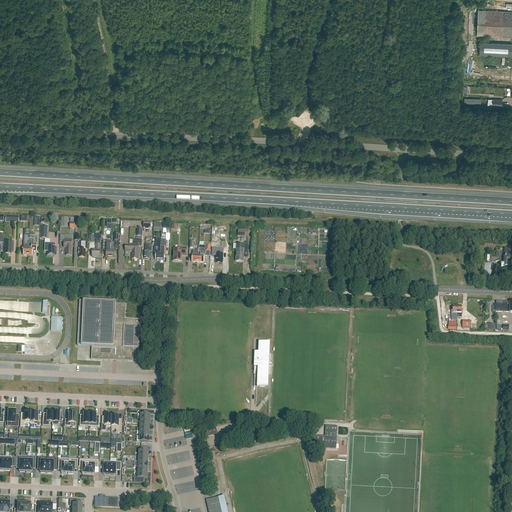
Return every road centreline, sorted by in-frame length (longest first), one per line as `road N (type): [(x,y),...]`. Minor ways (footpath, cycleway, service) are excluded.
road 1 (motorway): [(511,200),(0,171)]
road 2 (unclassified): [(511,158),(0,130)]
road 3 (motorway): [(0,187),(511,214)]
road 4 (tertiary): [(511,291),(164,280)]
road 5 (tertiary): [(164,280),(0,273)]
road 6 (residential): [(160,379),(0,372)]
road 7 (unclassified): [(159,401),(0,393)]
